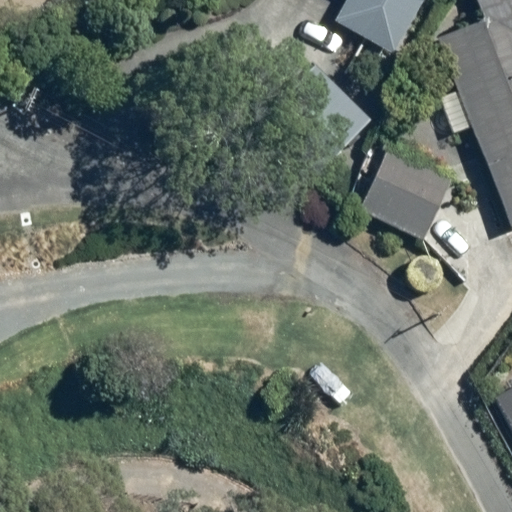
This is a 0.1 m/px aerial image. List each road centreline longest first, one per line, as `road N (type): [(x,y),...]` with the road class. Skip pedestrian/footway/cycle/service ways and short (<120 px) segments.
road 1 (unclassified): [(501,511),(417,364),(350,283),(266,222),(168,186),(0,162)]
road 2 (residential): [(250,511),(151,471),(34,485),(9,511)]
